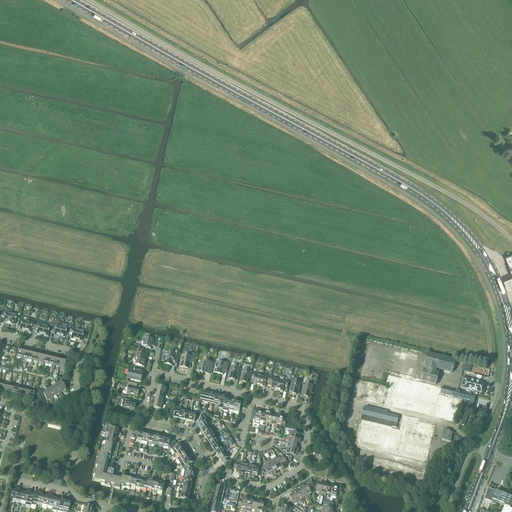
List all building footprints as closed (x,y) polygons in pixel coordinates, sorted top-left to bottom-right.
[(3,311),(1,317),(4,317),(3,322),(6,323),(6,324),(9,324),(11,314),(12,311),(6,310),(6,309),(3,308),(3,311)] [(11,314),(9,324),(12,325),(12,324),(15,325),(16,320),(19,321),(20,316),(20,315),(17,314),(17,315),(11,314)] [(25,331),(28,318),(20,316),(19,321),(18,324),(21,325),(20,330),(25,331)] [(28,318),(25,331),(31,333),(31,330),(33,331),(34,328),(35,328),(36,322),(37,320),(28,318)] [(42,335),(44,326),(39,324),(39,322),(36,322),(35,328),(36,328),(35,331),(37,332),(36,334),(42,335)] [(59,336),(62,324),(54,322),(53,326),(52,329),(55,330),(54,335),(59,336)] [(47,324),(46,326),(44,326),(42,335),(47,336),(48,332),(51,332),(52,329),(53,326),(47,324)] [(69,333),(71,327),(67,326),(68,325),(62,324),(59,336),(65,338),(66,333),(69,333)] [(76,340),(78,331),(73,329),(74,327),(71,327),(69,333),(72,334),(71,339),(76,340)] [(82,339),(85,340),(86,337),(87,331),(84,331),(84,332),(78,331),(76,340),(82,342),(82,339)] [(155,348),(157,341),(143,337),(141,342),(143,343),(142,344),(144,344),(143,347),(148,348),(147,349),(150,350),(151,347),(155,348)] [(24,350),(22,358),(21,358),(20,361),(22,361),(23,359),(27,360),(29,352),(24,350)] [(144,368),(148,352),(138,350),(136,357),(137,358),(135,365),(144,368)] [(177,365),(179,357),(175,356),(176,355),(167,352),(164,364),(173,366),(173,364),(177,365)] [(34,353),(32,361),(31,361),(31,363),(33,364),(33,361),(38,362),(39,354),(34,353)] [(193,364),(195,355),(188,353),(187,357),(183,355),(180,367),(183,368),(183,369),(185,369),(186,369),(188,369),(189,363),(193,364)] [(421,382),(436,385),(438,374),(435,373),(436,369),(452,373),(455,361),(428,354),(425,366),(426,366),(425,370),(424,370),(421,382)] [(45,355),(43,363),(42,363),(41,366),(43,366),(44,364),(48,365),(50,357),(45,355)] [(55,358),(53,366),(52,366),(52,368),(54,369),(55,366),(59,367),(61,359),(55,358)] [(210,374),(212,367),(213,363),(205,361),(204,365),(198,363),(196,372),(202,373),(202,372),(210,374)] [(225,364),(217,363),(214,373),(223,375),(223,371),(227,372),(229,364),(225,363),(225,364)] [(232,364),(230,371),(228,378),(232,379),(232,380),(235,381),(236,376),(237,377),(239,369),(240,365),(232,364)] [(243,370),(244,370),(243,374),(242,374),(240,381),(244,382),(243,383),(246,384),(248,379),(249,379),(252,367),(244,365),(243,370)] [(128,379),(131,380),(140,382),(143,374),(141,373),(141,370),(131,368),(130,371),(128,379)] [(259,385),(261,375),(258,375),(259,374),(253,373),(251,382),(254,382),(253,385),(256,386),(256,385),(259,385)] [(261,375),(259,385),(262,386),(262,387),(265,388),(266,385),(269,386),(271,377),(265,375),(265,376),(261,375)] [(279,382),(279,380),(276,379),(276,378),(271,377),(269,386),(272,387),(271,390),(274,390),(274,389),(277,390),(279,382)] [(463,378),(460,389),(469,392),(469,395),(474,396),(474,394),(477,394),(478,392),(480,393),(483,384),(463,378)] [(279,382),(277,390),(280,390),(280,392),(283,392),(283,389),(287,390),(289,381),(283,380),(283,381),(279,380),(279,382)] [(4,383),(2,391),(7,392),(9,384),(10,384),(10,382),(8,382),(8,384),(4,383)] [(65,390),(61,382),(42,394),(47,401),(65,390)] [(299,391),(301,383),(294,382),(293,386),(292,385),(290,393),(293,394),(293,395),(296,395),(297,391),(299,391)] [(137,397),(139,389),(136,388),(137,385),(128,383),(127,388),(129,388),(128,394),(137,397)] [(14,385),(12,393),(17,395),(19,387),(20,387),(21,384),(19,384),(18,386),(14,385)] [(311,394),(313,386),(306,384),(305,389),(304,388),(302,396),(305,397),(305,398),(308,398),(309,394),(311,394)] [(157,393),(166,395),(168,386),(162,385),(161,388),(158,387),(157,393)] [(24,388),(23,396),(28,397),(30,389),(31,390),(31,387),(29,386),(29,389),(24,388)] [(440,394),(452,397),(454,391),(442,388),(440,394)] [(454,397),(473,402),(475,396),(474,396),(469,395),(455,391),(454,397)] [(200,399),(200,401),(208,403),(210,394),(202,392),(200,399)] [(134,410),(136,402),(129,401),(130,398),(122,396),(121,400),(124,401),(123,408),(134,410)] [(397,396),(394,407),(415,411),(417,401),(397,396)] [(441,401),(438,413),(455,417),(460,401),(455,399),(454,402),(453,402),(452,405),(449,404),(449,405),(444,404),(444,402),(441,401)] [(155,412),(161,413),(163,405),(155,403),(153,409),(156,409),(155,412)] [(255,409),(252,420),(255,421),(254,424),(260,425),(262,414),(259,413),(260,410),(255,409)] [(396,428),(398,417),(363,409),(361,421),(392,428),(392,427),(396,428)] [(198,421),(201,416),(200,416),(200,413),(192,411),(189,421),(195,423),(195,421),(198,421)] [(265,426),(268,412),(266,412),(265,415),(262,414),(260,425),(265,426)] [(279,415),(275,429),(278,429),(279,426),(281,427),(282,426),(285,427),(286,421),(283,420),(284,419),(280,418),(281,415),(279,415)] [(201,430),(210,425),(205,417),(203,418),(202,417),(201,416),(198,421),(200,424),(198,425),(201,430)] [(118,430),(119,427),(110,425),(108,433),(121,436),(122,434),(118,433),(118,430)] [(210,425),(201,430),(204,435),(213,429),(211,425),(210,425)] [(207,439),(216,433),(213,429),(204,435),(207,439)] [(287,438),(301,441),(301,439),(299,438),(299,435),(298,435),(299,432),(292,430),(292,433),(291,433),(290,436),(287,436),(287,438)] [(441,440),(450,442),(452,434),(449,433),(449,432),(444,430),(441,440)] [(216,433),(207,439),(210,444),(219,438),(216,433)] [(116,441),(107,438),(106,444),(113,445),(113,446),(116,447),(116,446),(119,447),(119,445),(115,444),(116,441)] [(170,449),(175,442),(170,441),(171,439),(165,438),(163,446),(169,448),(170,449)] [(213,449),(222,443),(219,438),(210,444),(213,449)] [(175,454),(177,453),(184,449),(181,444),(178,446),(175,442),(170,449),(172,450),(175,454)] [(112,488),(120,490),(120,487),(130,489),(130,487),(133,474),(130,473),(129,479),(122,477),(122,480),(114,478),(103,475),(108,455),(111,455),(113,445),(106,444),(104,443),(101,452),(99,452),(92,480),(101,483),(101,485),(112,488)] [(222,443),(213,449),(216,453),(224,448),(225,447),(222,443)] [(218,458),(227,453),(224,448),(216,453),(218,458)] [(180,458),(187,453),(184,449),(177,453),(180,458)] [(298,452),(284,449),(284,451),(287,451),(286,457),(285,457),(291,461),(292,456),(294,456),(295,453),(298,454),(298,452)] [(181,464),(190,458),(187,453),(180,458),(178,459),(181,464)] [(224,464),(229,461),(228,459),(230,457),(227,453),(218,458),(221,462),(223,461),(224,464)] [(291,461),(285,457),(283,458),(282,457),(280,459),(278,456),(276,458),(284,470),(286,468),(284,466),(287,464),(291,461)] [(184,470),(193,469),(190,464),(193,463),(190,458),(181,464),(183,468),(184,468),(184,470)] [(284,470),(276,458),(271,460),(277,470),(280,469),(282,471),(284,470)] [(241,475),(245,460),(242,459),(241,464),(238,463),(238,464),(235,463),(234,469),(236,470),(236,471),(239,472),(239,475),(241,475)] [(277,470),(271,460),(269,462),(268,460),(266,462),(274,475),(277,474),(275,472),(277,470)] [(274,475),(266,462),(264,463),(267,467),(262,470),(263,477),(267,474),(268,476),(271,474),(272,476),(274,475)] [(263,477),(262,470),(259,470),(259,468),(256,467),(257,465),(255,464),(251,478),(254,478),(254,476),(257,476),(258,476),(263,477)] [(183,477),(185,477),(185,478),(193,480),(194,474),(192,473),(193,469),(184,470),(184,472),(183,477)] [(141,489),(144,477),(142,476),(141,480),(137,479),(135,488),(141,489)] [(152,490),(155,477),(153,477),(152,481),(148,480),(146,489),(147,489),(152,490)] [(159,483),(157,491),(162,493),(166,480),(163,479),(162,483),(159,483)] [(181,482),(181,483),(180,487),(191,490),(192,485),(184,483),(184,482),(181,482)] [(301,487),(309,499),(311,497),(309,495),(311,493),(307,486),(305,488),(303,485),(301,487)] [(335,500),(336,497),(338,489),(335,488),(336,486),(334,485),(331,496),(330,499),(330,501),(332,502),(333,499),(335,500)] [(12,490),(10,499),(15,500),(18,488),(16,487),(15,491),(12,490)] [(229,489),(217,487),(216,492),(227,495),(229,489)] [(298,492),(303,499),(305,497),(307,500),(309,499),(301,487),(299,488),(300,490),(298,492)] [(495,491),(489,489),(485,500),(491,502),(490,503),(496,505),(497,504),(498,502),(497,502),(501,493),(495,490),(495,491)] [(23,493),(20,502),(26,503),(29,490),(26,490),(25,494),(23,493)] [(31,503),(31,504),(36,505),(37,504),(40,491),(37,491),(36,495),(33,494),(33,495),(31,503)] [(292,492),(295,496),(298,502),(300,504),(302,503),(300,500),(303,499),(298,492),(296,493),(294,491),(292,492)] [(298,502),(295,496),(292,492),(290,493),(292,496),(289,497),(294,504),(296,503),(298,505),(300,504),(298,502)] [(44,496),(42,505),(47,507),(50,494),(48,493),(47,497),(44,496)] [(178,498),(188,501),(190,495),(178,493),(178,494),(179,495),(178,498)] [(511,503),(511,497),(501,493),(497,502),(498,502),(504,505),(501,511),(511,511),(511,510),(510,509),(511,503)] [(54,499),(52,508),(52,510),(57,511),(61,496),(58,496),(57,500),(54,499)] [(246,511),(249,498),(247,497),(246,500),(243,499),(243,500),(240,500),(238,506),(241,507),(244,508),(243,511),(246,511)] [(68,511),(69,508),(71,499),(69,498),(68,502),(65,501),(62,511),(68,511)] [(262,511),(265,511),(267,506),(264,506),(264,504),(261,503),(262,501),(259,500),(256,511),(259,511),(260,511),(262,511),(263,511),(262,511)]
